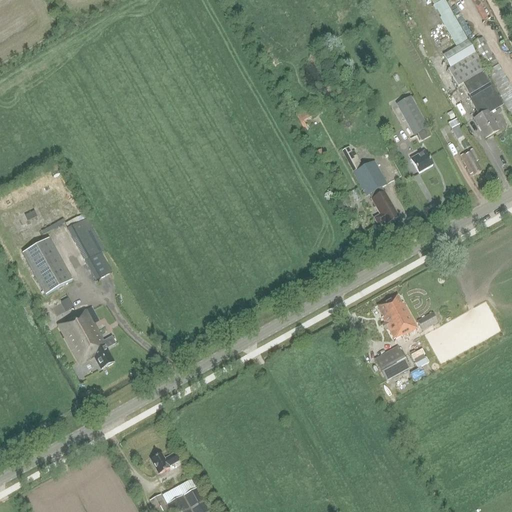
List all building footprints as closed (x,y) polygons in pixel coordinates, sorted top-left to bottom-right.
[(493,85),(476,55),(444,0),(443,1),(442,0),(433,0),(431,1),(434,6),(433,7),(457,48),(443,56),(450,69),(448,70),(458,88),(463,85),(470,97),(470,98),(480,117),(475,120),(486,139),(499,131),(488,113),(502,105),(491,86),(493,85)] [(481,0),(474,0),(484,21),(491,18),(481,0)] [(498,64),(483,38),(471,45),(486,71),(498,64)] [(511,89),(498,65),(487,72),(511,116),(511,89)] [(428,128),(411,97),(396,104),(414,136),(428,128)] [(304,123),(321,113),(319,110),(317,111),(313,104),(295,115),(305,132),(308,130),(304,123)] [(458,126),(451,129),(457,140),(464,136),(458,126)] [(467,136),(461,139),(466,149),(472,146),(467,136)] [(364,163),(361,164),(354,152),(352,153),(350,147),(341,152),(366,197),(369,195),(372,200),(371,200),(380,216),(373,219),(378,227),(384,223),(385,226),(399,219),(385,193),(384,193),(381,189),(387,186),(374,162),(366,167),(364,163)] [(321,150),(316,153),(318,158),(324,155),(321,150)] [(474,176),(481,172),(476,162),(478,161),(472,150),(460,156),(471,175),(473,174),(474,176)] [(411,160),(419,174),(433,167),(424,152),(411,160)] [(355,190),(350,193),(355,202),(360,200),(355,190)] [(350,207),(345,197),(339,201),(343,210),(350,207)] [(84,214),(66,225),(68,230),(67,230),(85,263),(91,273),(96,282),(100,280),(95,270),(102,266),(97,256),(105,252),(87,219),(84,214)] [(72,282),(49,240),(22,255),(46,297),(72,282)] [(417,329),(403,304),(401,305),(397,297),(378,307),(384,317),(382,318),(383,321),(378,324),(381,329),(386,326),(394,341),(401,337),(402,338),(417,329)] [(107,349),(116,344),(112,338),(104,342),(94,324),(98,322),(91,309),(79,315),(58,326),(80,366),(94,358),(97,363),(98,362),(102,370),(113,363),(109,356),(110,355),(107,349)] [(437,323),(432,314),(417,322),(422,332),(437,323)] [(410,369),(398,348),(374,361),(386,382),(410,369)] [(422,350),(411,356),(418,370),(421,368),(429,364),(422,350)] [(426,377),(421,368),(418,370),(410,374),(415,383),(426,377)] [(169,468),(180,461),(176,454),(164,460),(161,455),(151,461),(159,475),(169,469),(169,468)] [(212,511),(200,487),(167,505),(170,511),(212,511)] [(168,511),(166,505),(160,496),(150,501),(155,511),(168,511)]
